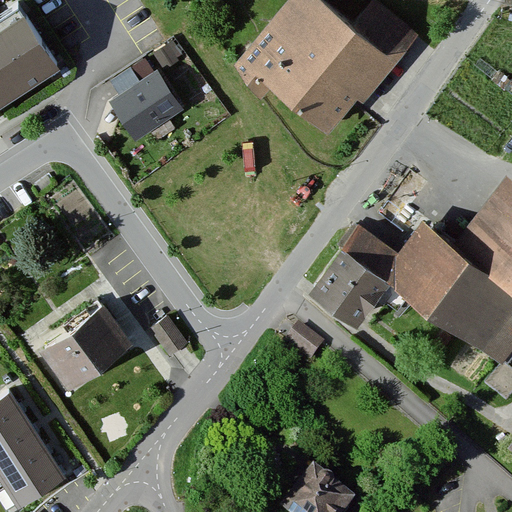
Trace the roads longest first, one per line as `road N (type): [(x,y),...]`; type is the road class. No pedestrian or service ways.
road 1 (residential): [(487,0),(280,285)]
road 2 (residential): [(280,285),(511,494)]
road 3 (residential): [(62,145),(82,155),(229,353)]
road 4 (residential): [(87,0),(101,46),(62,145)]
road 5 (residential): [(229,353),(145,461)]
